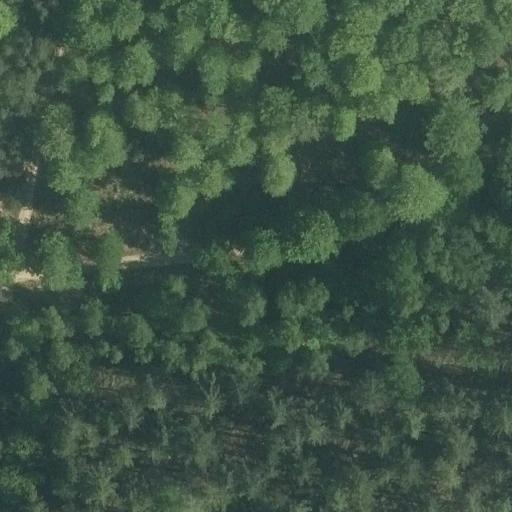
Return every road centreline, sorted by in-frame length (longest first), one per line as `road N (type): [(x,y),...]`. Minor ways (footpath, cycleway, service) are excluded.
road 1 (track): [(11,281),(226,260),(302,240),(511,157)]
road 2 (track): [(11,281),(75,0)]
